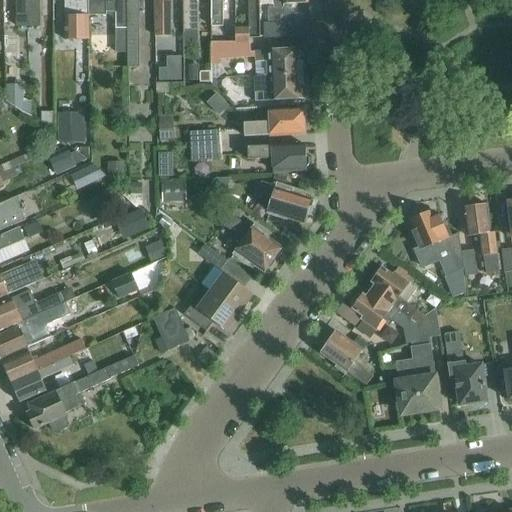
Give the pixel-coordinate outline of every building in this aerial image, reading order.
[(16,0),(16,27),(28,27),(27,0),(16,0)] [(40,0),(27,0),(28,27),(40,27),(40,0)] [(89,15),(88,8),(88,0),(64,0),(65,40),(89,40),(89,15)] [(125,0),(88,0),(88,8),(89,15),(107,15),(107,13),(115,13),(115,29),(127,30),(126,8),(125,0)] [(125,0),(126,8),(127,30),(127,38),(127,67),(139,67),(138,0),(125,0)] [(154,0),(154,30),(155,36),(172,36),(172,0),(154,0)] [(183,0),(184,32),(198,32),(198,0),(183,0)] [(210,0),(211,26),(222,26),(221,0),(210,0)] [(248,0),(249,13),(252,13),(252,22),(259,22),(259,4),(258,0),(248,0)] [(283,0),(258,0),(259,4),(268,4),(269,24),(279,24),(279,20),(283,20),(283,0)] [(283,0),(283,20),(279,20),(279,24),(269,24),(263,24),(264,38),(309,38),(307,0),(283,0)] [(237,28),(237,43),(251,43),(251,28),(237,28)] [(251,58),(251,43),(237,43),(211,43),(212,64),(224,64),(224,59),(251,58)] [(256,77),(269,77),(304,75),(303,63),(300,63),(299,51),(255,53),(256,77)] [(172,71),(172,83),(184,83),(184,71),(172,71)] [(256,77),(254,77),(256,101),(302,99),(301,88),(304,87),(304,75),(269,77),(256,77)] [(157,84),(157,93),(171,93),(171,84),(157,84)] [(24,85),(6,85),(6,102),(31,116),(31,112),(32,112),(31,102),(24,101),(24,85)] [(87,141),(85,108),(63,108),(64,142),(87,141)] [(304,123),(306,122),(306,113),(304,112),(304,110),(270,112),(270,121),(267,121),(267,119),(245,120),(246,138),(305,134),(304,123)] [(42,113),(42,127),(54,126),(53,113),(42,113)] [(173,116),(159,117),(160,141),(174,141),(173,116)] [(189,132),(189,146),(219,144),(219,130),(189,132)] [(189,147),(190,162),(220,160),(220,146),(189,147)] [(248,160),(272,159),(273,171),(306,171),(306,168),(308,166),(308,158),(306,156),(306,146),(272,147),(272,146),(248,147),(248,160)] [(175,173),(176,150),(166,150),(165,173),(175,173)] [(29,154),(0,166),(0,173),(0,174),(8,171),(32,161),(29,154)] [(76,165),(71,154),(59,160),(64,171),(76,165)] [(124,163),(108,163),(108,175),(124,175),(124,163)] [(93,165),(71,176),(78,191),(107,177),(93,165)] [(212,186),(225,194),(230,178),(215,179),(212,186)] [(131,184),(131,195),(143,194),(142,183),(131,184)] [(307,221),(309,212),(307,209),(309,201),(289,195),(290,192),(262,184),(259,195),(273,199),(268,215),(286,220),(287,217),(302,222),(307,221)] [(187,185),(171,185),(171,201),(188,200),(187,185)] [(0,204),(0,231),(25,220),(15,198),(0,204)] [(480,236),(485,275),(499,273),(493,233),(489,233),(485,205),(478,206),(476,204),(468,205),(466,208),(463,208),(466,238),(480,236)] [(142,210),(116,221),(123,240),(149,229),(142,210)] [(413,216),(412,222),(417,233),(413,234),(419,248),(413,251),(422,270),(439,263),(445,277),(457,272),(444,241),(451,238),(447,228),(442,227),(437,215),(430,218),(428,214),(423,212),(413,216)] [(273,259),(279,249),(262,237),(265,233),(254,226),(251,230),(231,216),(223,227),(244,241),(233,256),(248,266),(251,262),(264,271),(266,269),(270,270),(275,263),(273,259)] [(28,224),(15,230),(0,236),(0,250),(34,236),(28,224)] [(146,248),(152,262),(168,255),(162,241),(146,248)] [(198,255),(221,272),(228,262),(205,246),(198,255)] [(511,249),(502,250),(504,273),(511,271),(511,249)] [(462,252),(465,277),(476,276),(473,251),(462,252)] [(0,299),(9,296),(32,285),(24,265),(0,275),(0,299)] [(374,286),(370,291),(410,320),(416,323),(425,317),(416,311),(398,298),(408,283),(395,274),(394,273),(391,276),(381,269),(375,271),(370,278),(370,284),(374,286)] [(133,274),(111,283),(119,299),(140,290),(133,274)] [(224,274),(211,293),(240,314),(253,296),(224,274)] [(40,287),(11,300),(0,304),(0,332),(17,325),(32,318),(63,304),(59,295),(45,300),(40,287)] [(406,345),(411,344),(418,342),(416,323),(410,320),(370,291),(365,298),(362,296),(357,297),(351,303),(352,311),(362,317),(360,321),(374,331),(385,317),(404,331),(406,345)] [(240,314),(211,293),(198,311),(192,306),(184,316),(207,333),(214,323),(226,332),(240,314)] [(190,343),(175,310),(153,320),(168,353),(190,343)] [(418,342),(411,344),(414,361),(396,364),(399,383),(396,383),(401,416),(438,409),(427,338),(439,336),(435,311),(425,317),(416,323),(418,342)] [(18,328),(0,336),(0,358),(1,360),(51,338),(46,327),(37,331),(32,318),(17,325),(18,328)] [(346,373),(365,387),(372,377),(353,364),(361,351),(336,332),(335,335),(330,335),(325,342),(326,346),(320,354),(337,366),(334,369),(345,376),(346,373)] [(485,402),(486,401),(480,365),(463,368),(457,332),(442,335),(450,382),(455,381),(459,406),(468,404),(470,405),(473,406),(475,407),(480,406),(482,405),(483,403),(485,402)] [(2,364),(11,384),(69,358),(86,350),(81,340),(33,361),(29,352),(2,364)] [(206,348),(200,356),(208,362),(214,354),(206,348)] [(99,372),(89,377),(28,405),(31,412),(27,414),(35,431),(49,424),(53,433),(56,434),(67,429),(69,425),(65,417),(67,416),(66,413),(84,405),(79,394),(101,384),(101,383),(139,366),(134,356),(99,373),(99,372)] [(69,358),(11,384),(19,403),(47,391),(41,379),(73,366),(69,358)] [(84,366),(89,377),(99,372),(94,361),(84,366)] [(511,370),(503,372),(508,401),(511,400),(511,370)]
